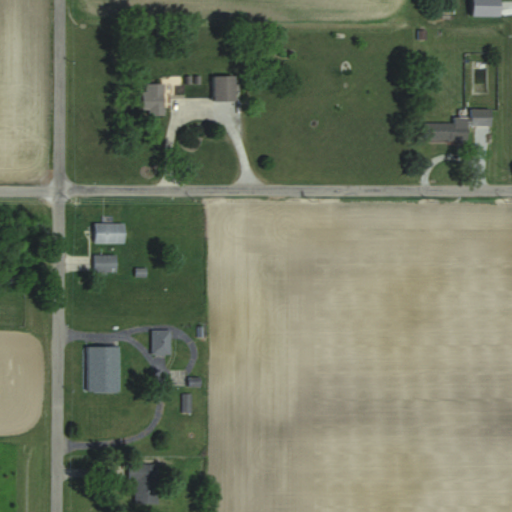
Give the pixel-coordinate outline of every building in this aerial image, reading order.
[(234,101),(234,76),(212,76),(212,101),(234,101)] [(163,83),(142,83),(142,115),(163,115),(163,83)] [(452,123),(423,122),(423,139),(467,140),(467,126),(493,126),(493,109),(469,108),(469,116),(452,116),(452,123)] [(123,223),(92,223),(92,243),(123,243),(123,223)] [(115,254),(92,254),(92,272),(115,272),(115,254)] [(151,331),(151,354),(169,354),(169,331),(151,331)] [(86,346),(86,392),(117,392),(117,346),(86,346)] [(156,503),(157,458),(127,457),(127,483),(132,483),(132,503),(156,503)]
